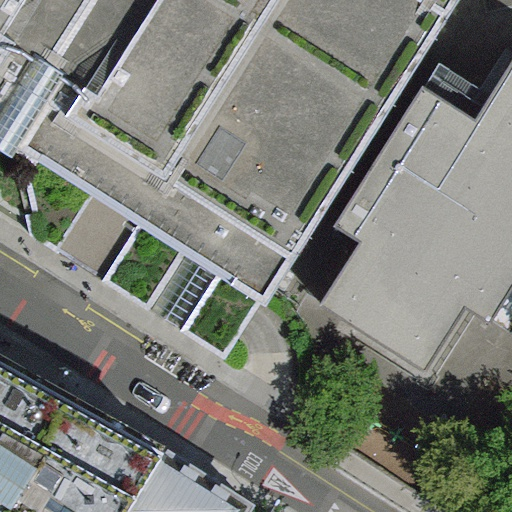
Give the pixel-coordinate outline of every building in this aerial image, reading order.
[(511,0),(0,0),(0,135),(38,160),(267,303),(463,0),(511,0)] [(364,241),(324,305),(428,370),(469,309),(492,322),(511,291),(511,64),(477,118),(427,85),(337,225),(364,241)] [(267,303),(38,160),(27,174),(38,215),(31,215),(33,232),(125,293),(151,288),(207,323),(211,349),(229,359),(267,303)] [(0,358),(0,511),(126,511),(166,451),(63,394),(0,358)] [(243,511),(248,504),(166,451),(126,511),(243,511)]
